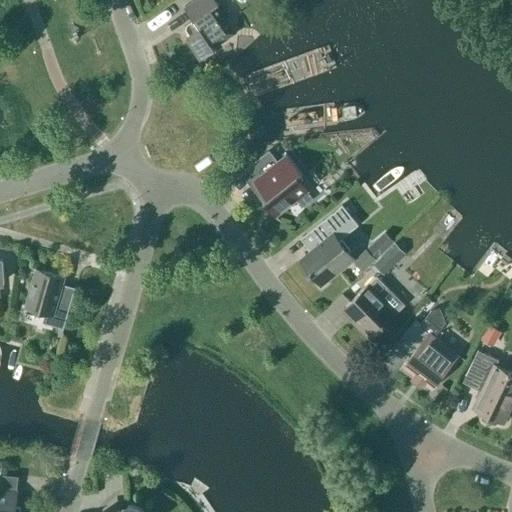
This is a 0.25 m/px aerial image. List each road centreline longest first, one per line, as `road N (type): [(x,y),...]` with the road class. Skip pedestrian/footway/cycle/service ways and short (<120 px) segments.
road 1 (residential): [(422,436),(279,303),(203,199),(156,184)]
road 2 (residential): [(65,511),(156,184)]
road 3 (residential): [(114,151),(137,120),(143,92),(116,0)]
road 4 (unclassified): [(114,151),(0,194)]
